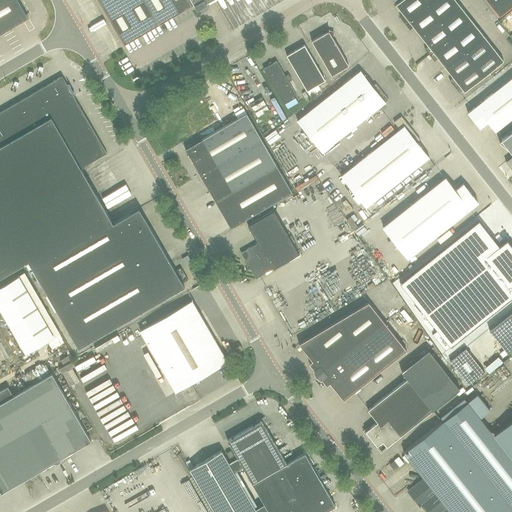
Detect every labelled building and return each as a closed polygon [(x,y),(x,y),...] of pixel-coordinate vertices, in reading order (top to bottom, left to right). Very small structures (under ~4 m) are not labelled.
[(0,0),(0,33),(28,17),(17,0),(0,0)] [(207,1),(208,0),(99,0),(124,44),(195,3),(198,8),(208,3),(207,1)] [(405,23),(428,5),(423,0),(401,0),(396,5),(403,14),(400,17),(405,23)] [(421,36),(440,21),(460,5),(456,0),(434,0),(428,5),(405,23),(410,30),(413,27),(421,36)] [(511,5),(511,0),(486,0),(499,16),(511,5)] [(453,36),(473,21),(460,5),(440,21),(453,36)] [(430,55),(453,36),(440,21),(421,36),(428,46),(425,48),(430,55)] [(447,70),(487,39),(473,21),(453,36),(430,55),(435,61),(438,58),(447,70)] [(332,75),(349,65),(332,36),(334,32),(324,30),(323,34),(312,41),(332,75)] [(487,39),(447,70),(453,77),(449,81),(459,93),(463,90),(464,92),(504,60),(487,39)] [(311,97),(320,89),(318,85),(325,80),(305,45),(287,55),(311,97)] [(288,109),(298,102),(296,98),(297,97),(277,61),(264,69),(284,104),(285,104),(288,109)] [(298,120),(323,152),(389,100),(376,84),(373,86),(361,70),(298,120)] [(29,263),(74,237),(109,216),(81,168),(107,153),(62,76),(0,111),(0,278),(28,262),(29,263)] [(511,117),(511,77),(467,113),(479,128),(487,121),(495,131),(511,117)] [(258,117),(269,110),(263,100),(251,107),(258,117)] [(231,228),(292,192),(247,113),(185,149),(231,228)] [(420,140),(402,116),(394,122),(400,129),(341,175),(366,207),(430,158),(417,142),(420,140)] [(502,140),(499,142),(507,148),(508,148),(511,152),(511,156),(506,161),(511,168),(511,130),(502,139),(502,140)] [(383,227),(407,258),(478,202),(463,184),(455,190),(445,177),(383,227)] [(79,348),(185,287),(139,208),(113,223),(109,216),(74,237),(29,263),(79,348)] [(274,269),(299,254),(274,210),(248,226),(258,243),(241,253),(248,264),(246,266),(248,270),(250,269),(256,279),(273,269),(274,269)] [(441,347),(460,332),(511,290),(511,259),(511,260),(495,240),(448,278),(432,257),(397,284),(441,347)] [(0,308),(26,353),(60,333),(25,273),(19,276),(0,286),(0,308)] [(176,392),(228,362),(192,300),(140,330),(176,392)] [(335,324),(354,350),(388,326),(369,303),(335,324)] [(508,353),(511,349),(511,311),(489,330),(508,353)] [(335,324),(301,345),(313,361),(310,364),(314,369),(313,370),(317,375),(354,350),(335,324)] [(354,350),(317,375),(321,380),(322,379),(327,385),(330,383),(343,399),(406,350),(388,326),(354,350)] [(0,336),(0,367),(14,360),(0,336)] [(444,353),(451,348),(448,344),(441,349),(444,353)] [(469,384),(484,372),(466,349),(450,361),(469,384)] [(381,452),(460,389),(429,350),(402,371),(407,379),(368,410),(377,422),(365,432),(381,452)] [(488,370),(503,359),(498,353),(483,365),(488,370)] [(52,373),(13,396),(8,386),(0,391),(0,493),(54,462),(57,463),(61,461),(61,458),(91,441),(52,373)] [(506,511),(511,508),(511,458),(467,402),(404,452),(424,478),(408,490),(420,505),(423,503),(429,510),(429,511),(506,511)] [(262,420),(228,440),(238,457),(243,467),(253,483),(287,463),(273,438),(262,420)] [(511,421),(499,432),(511,448),(511,421)] [(511,456),(511,448),(499,432),(495,435),(511,456)] [(194,467),(190,468),(215,511),(269,511),(264,504),(256,509),(234,472),(243,467),(238,457),(229,462),(222,450),(194,467)] [(230,459),(235,457),(231,450),(227,453),(230,459)] [(287,463),(253,483),(264,504),(269,511),(324,511),(335,506),(305,453),(293,460),(287,463)]
